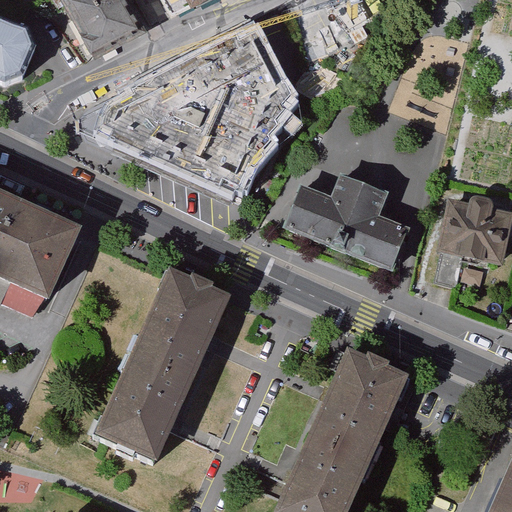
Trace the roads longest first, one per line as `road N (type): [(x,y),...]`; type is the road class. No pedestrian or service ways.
road 1 (tertiary): [(3,150),(511,384)]
road 2 (residential): [(3,150),(55,108),(271,0)]
